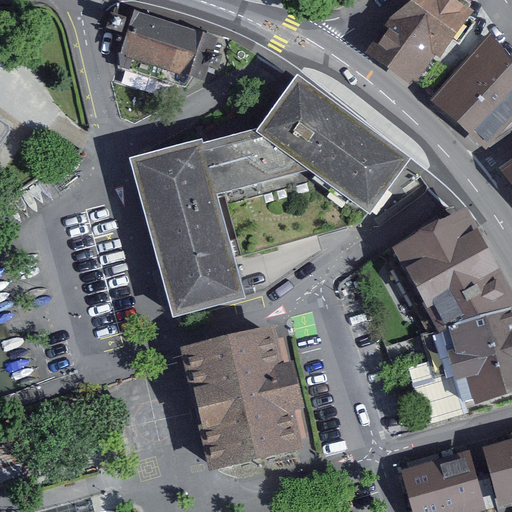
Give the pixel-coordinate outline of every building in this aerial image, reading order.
[(413,0),(393,16),(366,54),(410,85),(414,80),(416,82),(435,55),(440,59),(474,12),(456,0),(413,0)] [(119,16),(110,13),(105,28),(115,31),(108,52),(118,55),(118,69),(185,89),(192,78),(205,81),(209,67),(217,69),(222,56),(213,53),(218,38),(122,8),(119,16)] [(511,66),(511,61),(491,32),(431,100),(460,125),(511,66)] [(511,122),(511,66),(460,125),(488,150),(511,122)] [(298,77),(259,130),(203,146),(201,140),(128,161),(173,321),(246,301),(243,292),(265,286),(319,248),(316,236),(357,225),(366,213),(371,217),(412,160),(298,77)] [(0,144),(9,131),(7,124),(0,119),(0,144)] [(511,185),(511,161),(500,170),(511,185)] [(388,263),(428,334),(421,337),(434,378),(454,372),(463,404),(474,401),(476,407),(511,396),(511,288),(467,209),(394,250),(398,258),(388,263)] [(293,362),(283,364),(274,327),(180,350),(209,474),(304,451),(295,412),(304,410),(293,362)] [(0,489),(39,477),(31,450),(23,424),(0,430),(0,489)] [(498,499),(494,500),(497,511),(511,511),(511,441),(484,450),(498,499)] [(481,511),(487,511),(478,481),(471,454),(441,462),(439,455),(410,463),(412,471),(402,474),(412,511),(481,511)] [(497,511),(494,500),(488,479),(478,481),(487,511),(481,511),(497,511)]
